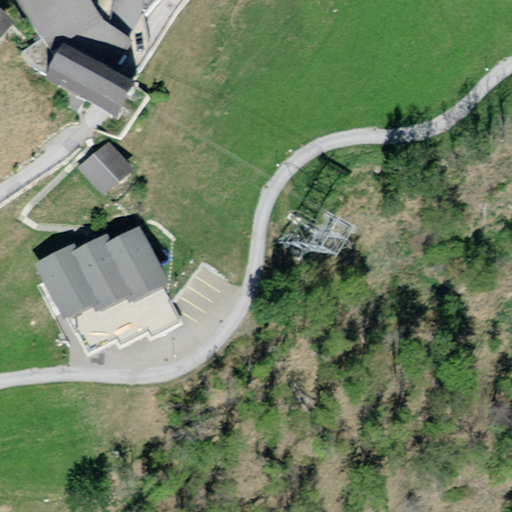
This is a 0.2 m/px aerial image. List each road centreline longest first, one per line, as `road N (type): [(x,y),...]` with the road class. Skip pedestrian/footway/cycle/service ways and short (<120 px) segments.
road 1 (residential): [(0,379),(141,378),(189,364),(242,304),(262,207),(300,154),(344,137),(440,126),(511,64)]
road 2 (residential): [(180,0),(111,123),(0,200)]
